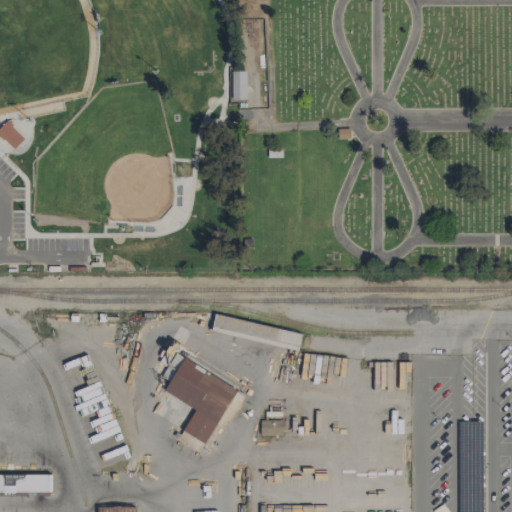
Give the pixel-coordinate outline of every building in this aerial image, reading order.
[(245,99),(245,70),(231,70),(231,99),(245,99)] [(0,126),(0,133),(13,148),(24,139),(7,120),(0,126)] [(215,313),(301,334),(297,351),(211,331),(215,313)] [(195,408),(177,439),(200,452),(236,388),(176,354),(169,366),(175,369),(163,391),(195,408)] [(260,435),(290,434),(290,420),(260,421),(260,435)]
